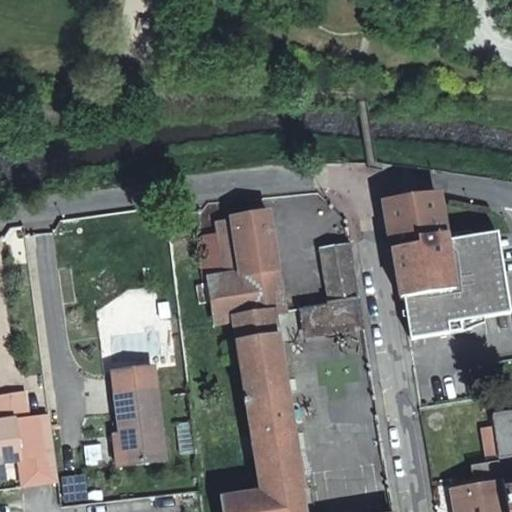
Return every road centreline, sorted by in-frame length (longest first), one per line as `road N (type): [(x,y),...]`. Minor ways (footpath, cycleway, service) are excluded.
road 1 (residential): [(0,213),(302,175),(358,177)]
road 2 (residential): [(358,177),(418,511)]
road 3 (residential): [(511,193),(358,177)]
